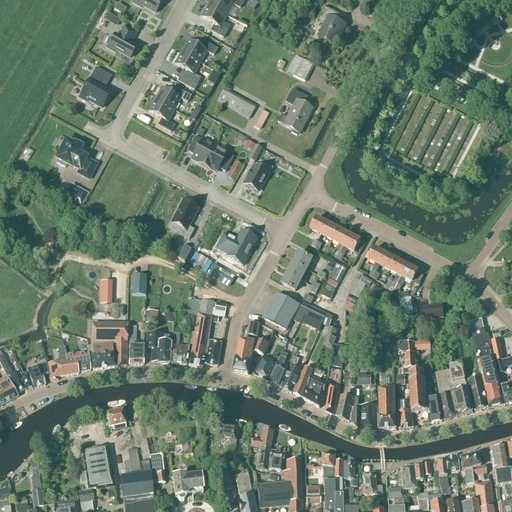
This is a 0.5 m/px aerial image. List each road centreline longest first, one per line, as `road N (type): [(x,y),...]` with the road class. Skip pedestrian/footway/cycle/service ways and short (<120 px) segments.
road 1 (residential): [(511,414),(364,440),(262,389),(225,380)]
road 2 (unclassified): [(0,415),(92,380),(225,380)]
road 3 (unclassified): [(309,194),(410,0)]
road 4 (residential): [(286,236),(108,139)]
road 5 (residential): [(468,277),(309,194)]
road 6 (residential): [(108,139),(187,0)]
road 7 (unclassified): [(225,380),(238,318),(286,236)]
road 8 (residential): [(385,511),(383,479),(392,471),(486,449)]
road 9 (track): [(123,273),(149,260),(245,305)]
